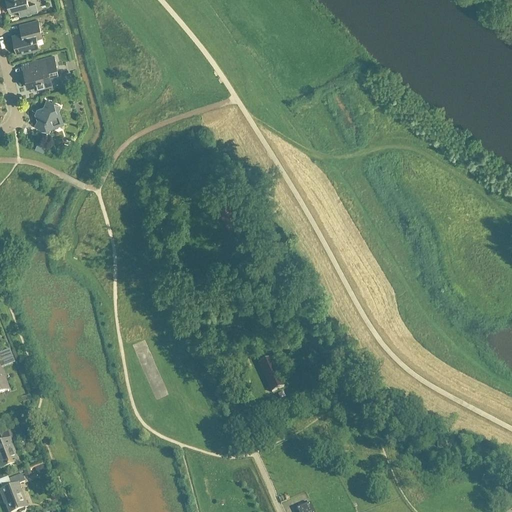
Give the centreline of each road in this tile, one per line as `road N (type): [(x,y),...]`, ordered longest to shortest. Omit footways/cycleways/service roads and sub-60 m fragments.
road 1 (track): [(236,98),(321,159),(408,139),(511,205)]
road 2 (track): [(321,159),(351,190),(429,324),(511,385)]
